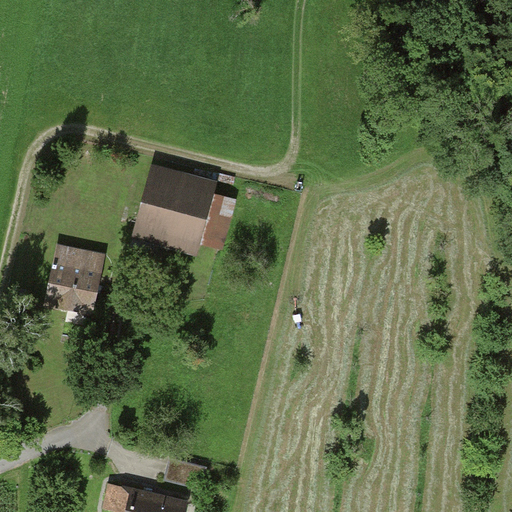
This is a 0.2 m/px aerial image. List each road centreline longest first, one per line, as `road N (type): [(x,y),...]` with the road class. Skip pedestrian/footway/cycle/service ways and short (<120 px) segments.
road 1 (track): [(302,0),(296,145),(279,169),(256,172),(70,121),(38,131),(19,165),(0,299)]
road 2 (track): [(130,249),(98,421)]
